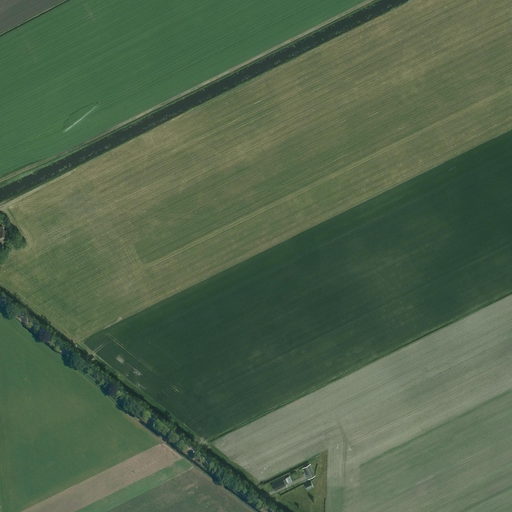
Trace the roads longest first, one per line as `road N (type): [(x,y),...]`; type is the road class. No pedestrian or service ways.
road 1 (track): [(340,17),(0,181)]
road 2 (unclassified): [(271,511),(0,295)]
